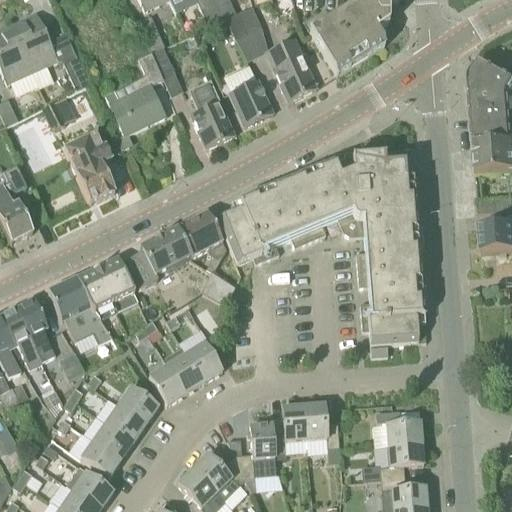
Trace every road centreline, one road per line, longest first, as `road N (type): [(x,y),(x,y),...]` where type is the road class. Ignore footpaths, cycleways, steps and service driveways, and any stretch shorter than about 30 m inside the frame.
road 1 (tertiary): [(0,291),(313,137),(433,59)]
road 2 (residential): [(135,511),(206,420),(233,401),(266,388),(456,375)]
road 3 (residential): [(456,375),(433,59)]
road 4 (residential): [(467,511),(456,375)]
